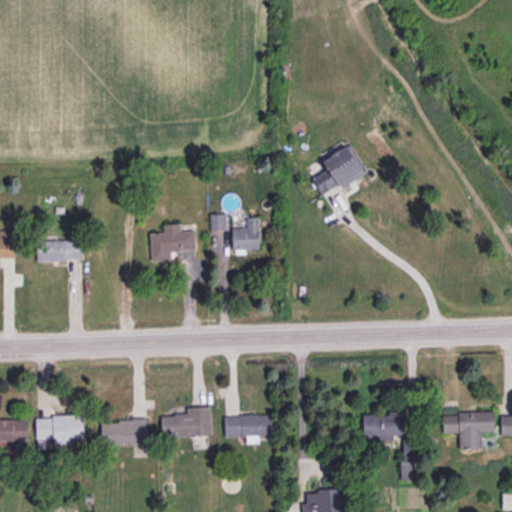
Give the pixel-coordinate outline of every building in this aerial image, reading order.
[(366,172),(350,143),(344,147),(342,144),(317,158),(325,170),(312,178),(321,193),(338,184),(340,187),(366,172)] [(226,228),(226,213),(209,213),(210,229),(226,228)] [(259,248),(259,216),(246,217),(246,227),(232,227),(232,249),(259,248)] [(194,230),(180,231),(179,223),(163,223),(163,232),(150,232),(151,260),(171,260),(170,250),(195,249),(194,230)] [(0,260),(0,261),(0,257),(16,257),(15,230),(0,230),(0,260)] [(37,260),(82,259),(81,239),(37,240),(37,260)] [(210,405),(186,406),(186,414),(160,415),(161,436),(211,435),(210,405)] [(481,448),(481,431),(493,431),(493,411),(442,412),(442,432),(458,432),(459,448),(481,448)] [(362,414),(363,438),(402,436),(402,453),(417,453),(416,437),(404,438),(402,412),(362,414)] [(83,437),(83,414),(35,416),(36,439),(52,438),(53,444),(71,443),(71,437),(83,437)] [(271,414),(224,415),(224,436),(246,436),(246,441),(257,441),(257,434),(272,434),(271,414)] [(511,434),(511,414),(500,415),(500,434),(511,434)] [(27,418),(0,419),(0,439),(27,439),(27,418)] [(147,443),(146,419),(100,420),(101,444),(147,443)] [(12,440),(0,440),(0,455),(13,455),(12,440)] [(399,460),(400,479),(416,478),(415,459),(399,460)] [(345,511),(347,489),(315,488),(315,492),(305,492),(305,503),(301,502),(300,511),(345,511)] [(511,492),(501,492),(501,509),(511,508),(511,492)]
